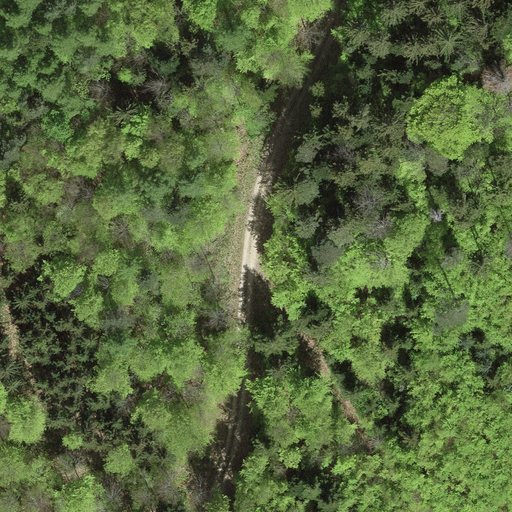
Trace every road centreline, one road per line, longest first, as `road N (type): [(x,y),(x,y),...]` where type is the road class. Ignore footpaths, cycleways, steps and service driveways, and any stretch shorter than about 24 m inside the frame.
road 1 (track): [(341,0),(263,176),(247,262),(244,363),(208,511)]
road 2 (track): [(247,262),(425,511)]
